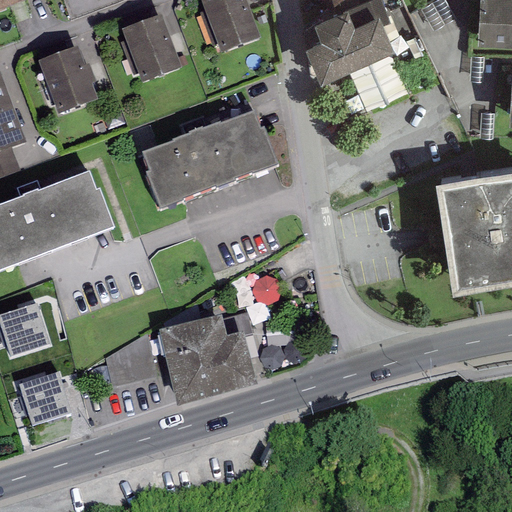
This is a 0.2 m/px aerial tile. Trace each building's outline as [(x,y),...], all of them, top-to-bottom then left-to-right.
[(0,0),(0,9),(26,0),(0,0)] [(245,0),(200,0),(220,53),(260,38),(245,0)] [(320,46),(305,53),(320,88),(394,54),(382,28),(390,24),(381,0),(371,0),(334,16),(335,19),(314,27),(320,46)] [(319,0),(330,12),(344,0),(319,0)] [(445,0),(439,0),(421,10),(434,32),(456,20),(445,0)] [(511,0),(479,0),(477,47),(511,49),(511,0)] [(160,14),(121,29),(125,41),(120,43),(132,76),(139,73),(142,82),(181,67),(160,14)] [(77,46),(38,61),(58,114),(97,100),(90,83),(95,81),(88,63),(84,65),(77,46)] [(483,58),(470,57),(469,83),(482,84),(483,58)] [(0,111),(12,107),(0,73),(0,111)] [(12,107),(0,111),(0,151),(11,148),(25,142),(12,107)] [(252,175),(277,164),(264,127),(259,129),(253,112),(220,124),(220,123),(202,130),(201,127),(189,131),(190,133),(172,140),(173,141),(141,152),(149,171),(146,172),(160,209),(182,200),(182,199),(215,186),(216,188),(235,181),(234,179),(251,172),(252,175)] [(494,115),(480,114),(479,140),(492,141),(494,115)] [(0,178),(20,172),(11,148),(0,151),(0,178)] [(23,196),(0,204),(0,269),(114,228),(99,188),(96,190),(89,172),(37,191),(36,190),(22,195),(23,196)] [(511,174),(434,187),(451,298),(511,288),(511,174)] [(36,303),(0,314),(0,325),(10,357),(49,345),(36,303)] [(247,313),(222,319),(227,336),(243,332),(245,338),(252,336),(247,313)] [(221,314),(158,330),(177,406),(257,386),(245,338),(243,332),(227,336),(222,319),(221,314)] [(147,336),(105,359),(111,387),(157,376),(147,336)] [(58,373),(18,385),(31,427),(71,415),(58,373)]
